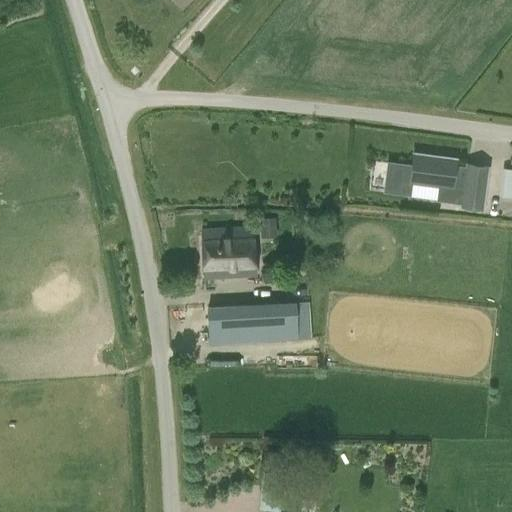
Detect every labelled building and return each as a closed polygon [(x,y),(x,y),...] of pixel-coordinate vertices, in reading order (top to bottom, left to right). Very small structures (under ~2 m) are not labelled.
[(387,162),(384,189),(409,193),(410,181),(439,184),(437,198),(461,201),(461,204),(482,207),(487,166),(466,163),(465,166),(454,165),(455,157),(413,152),(411,165),(387,162)] [(502,194),(511,195),(511,169),(505,169),(502,194)] [(259,231),(274,230),(274,219),(258,220),(259,231)] [(253,225),(199,227),(202,278),(256,274),(253,225)] [(310,338),(308,301),(297,302),(297,299),(209,305),(209,327),(210,344),(266,341),(310,338)]
